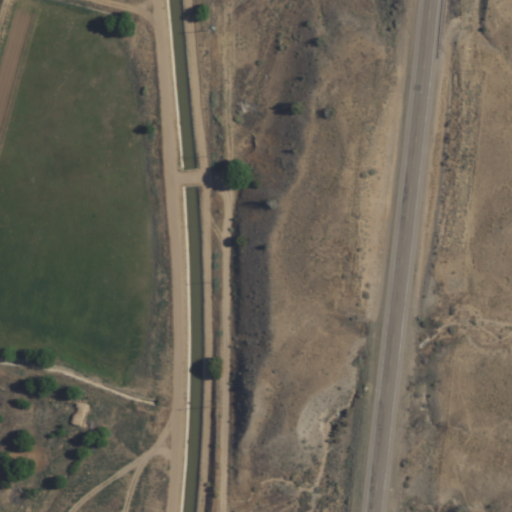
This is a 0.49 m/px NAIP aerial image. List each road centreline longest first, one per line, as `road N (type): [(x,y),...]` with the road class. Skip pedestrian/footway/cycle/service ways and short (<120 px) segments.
road 1 (secondary): [(370,511),(428,0)]
road 2 (track): [(221,511),(250,242),(250,0)]
